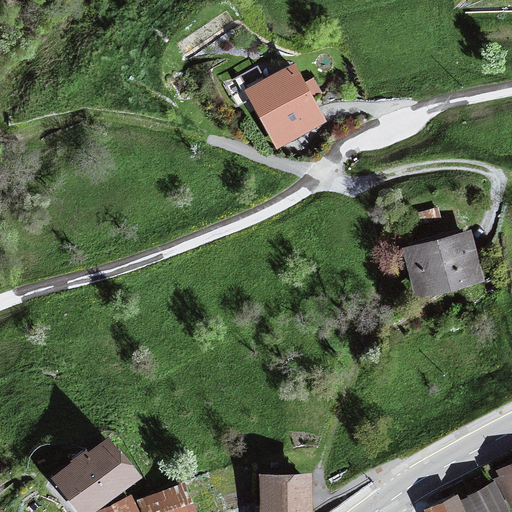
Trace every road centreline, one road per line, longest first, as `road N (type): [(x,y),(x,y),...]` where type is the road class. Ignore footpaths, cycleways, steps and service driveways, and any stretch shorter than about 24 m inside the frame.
road 1 (residential): [(511,89),(410,117),(363,140),(275,205),(218,231),(0,303)]
road 2 (tertiary): [(511,430),(376,511)]
